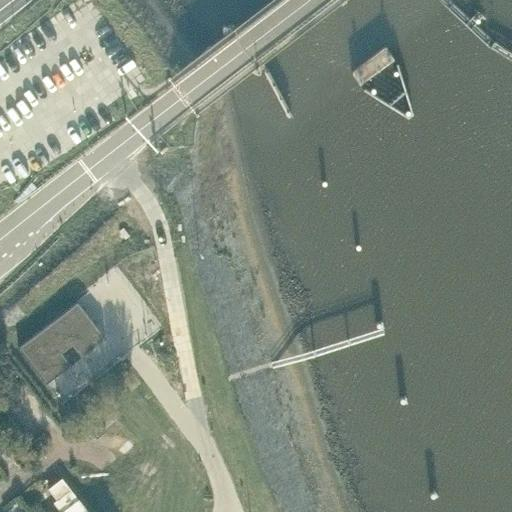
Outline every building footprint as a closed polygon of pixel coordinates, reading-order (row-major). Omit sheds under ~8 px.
[(295,0),(314,23),(343,0),(295,0)] [(387,54),(356,78),(365,89),(396,65),(387,54)] [(76,301),(18,345),(45,382),(104,337),(76,301)] [(95,437),(106,429),(90,409),(79,417),(95,437)] [(190,511),(213,497),(170,432),(156,441),(150,431),(91,470),(118,511),(190,511)] [(86,511),(69,491),(60,478),(47,489),(56,501),(53,503),(59,511),(86,511)]
